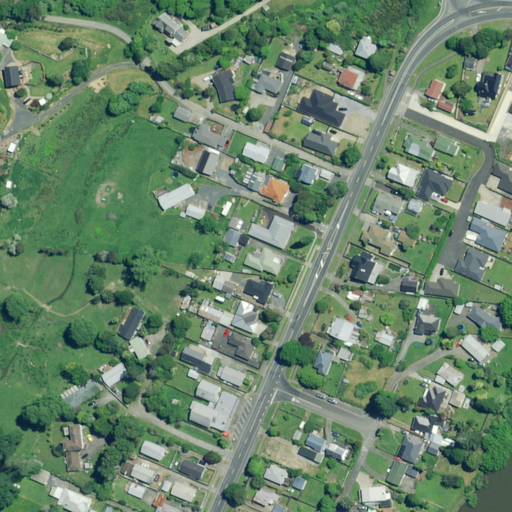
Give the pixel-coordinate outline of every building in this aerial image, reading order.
[(176,19),(167,11),(155,26),(164,33),(165,31),(173,37),(174,36),(182,43),(189,34),(181,28),(184,24),(177,18),(176,19)] [(7,31),(3,29),(1,33),(0,32),(0,49),(1,50),(5,44),(10,47),(15,40),(5,34),(7,31)] [(373,39),(366,35),(358,54),(373,61),(379,47),(371,43),(373,39)] [(346,46),(333,40),(329,50),(342,55),(346,46)] [(486,57),(469,52),(466,62),(477,65),(483,67),(486,57)] [(297,59),(290,57),(289,63),(283,61),(281,66),(286,68),(286,69),(293,71),(297,59)] [(336,65),(327,62),(325,68),(334,71),(336,65)] [(235,77),(232,67),(213,73),(215,79),(216,79),(224,103),(238,99),(232,78),(235,77)] [(363,72),(352,67),(351,70),(346,69),(340,83),(356,89),(363,72)] [(482,95),(498,99),(499,95),(501,95),(505,76),(487,72),(485,82),(482,82),(480,91),(483,91),(482,95)] [(283,82),(265,73),(259,85),(254,83),(252,88),(265,94),(267,89),(278,94),(283,82)] [(447,84),(435,79),(428,94),(440,99),(447,84)] [(453,113),(457,104),(447,100),(446,102),(442,101),(440,107),(453,113)] [(361,108),(343,101),(336,117),(354,124),(361,108)] [(321,110),(312,106),(309,112),(318,116),(321,110)] [(193,114),(180,108),(175,116),(189,122),(193,114)] [(336,117),(327,113),(324,120),(332,124),(336,117)] [(164,119),(159,116),(156,123),(161,125),(164,119)] [(316,121),(306,116),(303,122),(312,126),(316,121)] [(212,127),(204,124),(201,130),(198,128),(194,138),(217,148),(222,136),(210,131),(212,127)] [(323,135),(313,131),(308,146),(335,156),(339,143),(331,140),(333,136),(324,133),(323,135)] [(424,138),(413,134),(411,139),(409,138),(406,146),(409,147),(407,151),(432,161),(437,150),(429,147),(430,143),(423,140),(424,138)] [(461,145),(441,137),(436,148),(457,156),(461,145)] [(272,151),(250,142),(244,155),(266,164),(272,151)] [(19,145),(14,143),(11,150),(16,152),(19,145)] [(286,161),(277,158),(273,168),(282,172),(286,161)] [(511,167),(499,163),(494,175),(504,178),(500,188),(511,192),(511,167)] [(320,171),(305,164),(302,171),(299,169),(296,177),(314,185),(320,171)] [(419,171),(401,164),(399,169),(395,168),(390,178),(413,187),(419,171)] [(334,173),(324,169),(322,176),(332,180),(334,173)] [(268,179),(249,171),(244,182),(251,185),(249,188),(277,200),(276,201),(284,205),(292,186),(269,175),(268,179)] [(456,173),(451,171),(446,180),(450,183),(456,173)] [(197,195),(191,183),(161,199),(167,210),(197,195)] [(441,199),(421,190),(417,198),(438,207),(441,199)] [(406,202),(382,192),(375,210),(385,214),(387,209),(401,215),(406,202)] [(424,204),(413,199),(407,212),(418,217),(424,204)] [(491,206),(481,201),(476,213),(509,227),(511,220),(511,214),(504,211),(505,208),(492,203),(491,206)] [(207,210),(192,205),(188,214),(203,220),(207,210)] [(296,224),(277,215),(270,230),(254,223),(250,234),(285,249),(296,224)] [(245,221),(234,217),(230,226),(241,231),(245,221)] [(467,228),(462,241),(483,250),(484,246),(502,253),(505,245),(509,247),(511,239),(511,234),(494,227),(495,225),(476,218),(471,230),(467,228)] [(392,232),(375,225),(371,233),(367,231),(363,240),(384,248),(382,252),(394,257),(399,245),(389,241),(392,232)] [(243,234),(231,229),(226,241),(238,246),(243,234)] [(419,237),(404,230),(400,240),(414,247),(419,237)] [(496,259),(472,248),(466,262),(461,260),(456,270),(482,282),(488,268),(491,269),(496,259)] [(278,275),(283,265),(281,265),(283,259),(276,256),(277,254),(265,249),(261,258),(250,254),(246,264),(264,271),(265,269),(278,275)] [(237,257),(227,252),(224,259),(234,263),(237,257)] [(375,256),(365,253),(363,257),(358,255),(354,266),(358,267),(354,276),(376,284),(384,266),(373,262),(375,256)] [(227,278),(220,275),(215,287),(234,295),(238,285),(226,280),(227,278)] [(266,285),(251,279),(246,292),(256,296),(255,299),(268,304),(276,285),(267,281),(266,285)] [(429,293),(428,297),(434,297),(434,294),(460,298),(462,284),(455,283),(455,281),(440,279),(440,283),(428,282),(426,290),(421,290),(420,295),(425,296),(425,293),(429,293)] [(419,282),(404,281),(403,291),(418,293),(419,282)] [(187,310),(195,290),(190,288),(182,308),(187,310)] [(211,301),(206,299),(199,314),(220,323),(224,313),(209,306),(211,301)] [(428,301),(422,299),(418,308),(425,311),(428,301)] [(259,308),(243,301),(233,324),(255,333),(260,323),(256,322),(260,313),(258,313),(259,308)] [(465,305),(460,302),(455,312),(461,314),(465,305)] [(495,317),(478,304),(469,316),(490,331),(504,332),(505,318),(495,317)] [(435,306),(428,305),(426,316),(420,315),(417,333),(426,334),(426,329),(439,331),(441,319),(433,317),(435,306)] [(147,312),(137,307),(127,325),(123,323),(118,332),(132,340),(147,312)] [(345,340),(344,343),(353,347),(354,343),(356,344),(360,335),(365,336),(366,326),(357,325),(336,316),(334,322),(336,322),(333,328),(331,327),(329,333),(345,340)] [(216,331),(206,327),(202,337),(211,341),(216,331)] [(395,338),(379,331),(376,340),(392,346),(395,338)] [(258,342),(234,333),(230,343),(240,347),(237,355),(251,360),(258,342)] [(491,353),(471,335),(463,345),(483,362),(491,353)] [(150,355),(141,337),(132,341),(141,360),(150,355)] [(506,345),(499,339),(493,346),(500,352),(506,345)] [(213,357),(187,347),(182,359),(202,367),(204,362),(210,364),(213,357)] [(352,353),(342,349),(339,356),(349,360),(352,353)] [(342,358),(335,355),(322,351),(320,356),(316,354),(313,362),(317,363),(316,367),(321,369),(320,373),(328,376),(333,361),(340,363),(342,358)] [(131,374),(124,363),(104,376),(111,387),(131,374)] [(448,380),(457,387),(465,376),(447,363),(439,373),(437,381),(446,384),(448,379),(448,380)] [(227,369),(221,367),(218,376),(243,386),(247,375),(228,367),(227,369)] [(200,373),(191,369),(189,376),(198,379),(200,373)] [(107,387),(101,379),(97,381),(96,379),(82,390),(79,385),(65,395),(77,410),(107,387)] [(223,388),(204,380),(197,395),(211,401),(209,407),(195,401),(190,413),(194,414),(191,420),(211,428),(212,426),(226,431),(240,397),(224,391),(216,410),(214,409),(223,388)] [(447,389),(438,384),(435,391),(429,388),(421,404),(443,415),(450,400),(446,398),(450,390),(447,389)] [(463,393),(459,392),(457,391),(451,403),(462,408),(467,395),(463,393)] [(180,402),(174,399),(171,407),(177,409),(180,402)] [(433,442),(443,445),(455,449),(458,442),(446,438),(446,437),(438,434),(443,417),(432,414),(430,419),(427,418),(428,414),(422,412),(421,417),(419,416),(415,428),(428,433),(426,439),(434,441),(433,442)] [(88,449),(85,424),(67,426),(68,435),(75,435),(76,440),(67,441),(70,472),(83,470),(81,450),(88,449)] [(303,433),(298,430),(294,439),(299,441),(303,433)] [(328,441),(312,434),(307,445),(326,454),(330,446),(326,444),(328,441)] [(426,443),(407,435),(398,456),(404,458),(418,464),(426,443)] [(167,449),(147,440),(142,452),(162,461),(167,449)] [(295,448),(282,442),(274,459),(301,471),(304,464),(290,458),(295,448)] [(443,445),(433,442),(430,452),(440,456),(443,445)] [(349,450),(333,443),(329,453),(344,461),(349,450)] [(325,456),(305,446),(301,453),(321,463),(325,456)] [(208,468),(188,459),(186,463),(182,461),(179,470),(202,480),(208,468)] [(421,469),(398,460),(389,481),(402,486),(407,473),(418,477),(421,469)] [(157,472),(137,464),(132,476),(152,484),(157,472)] [(290,472),(272,464),(266,477),(284,485),(290,472)] [(52,473),(38,467),(33,479),(47,485),(52,473)] [(308,480),(298,476),(294,486),(304,490),(308,480)] [(172,483),(167,481),(163,489),(168,492),(172,483)] [(198,491),(178,482),(173,494),(193,502),(198,491)] [(147,489),(133,483),(129,493),(142,499),(147,489)] [(88,511),(93,499),(60,487),(56,497),(62,499),(60,505),(77,511),(88,511)] [(389,494),(388,487),(365,489),(366,502),(383,501),(384,507),(394,507),(393,493),(389,494)] [(277,496),(261,489),(256,500),(268,506),(270,502),(274,504),(277,496)] [(168,496),(160,492),(154,505),(159,507),(157,511),(183,511),(165,503),(168,496)]
